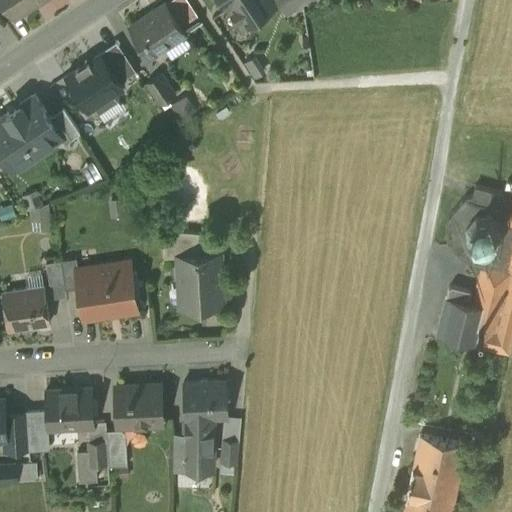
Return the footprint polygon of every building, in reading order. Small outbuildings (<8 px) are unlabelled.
[(5,0),(15,15),(36,0),(5,0)] [(238,0),(230,6),(242,24),(279,0),(238,0)] [(299,0),(279,0),(287,11),(301,2),(299,0)] [(166,1),(129,26),(149,56),(186,32),(166,1)] [(101,50),(68,70),(89,103),(121,83),(101,50)] [(162,73),(148,83),(161,104),(176,95),(162,73)] [(183,118),(201,109),(192,91),(174,101),(183,118)] [(34,93),(19,103),(20,104),(13,108),(14,110),(0,119),(0,148),(7,159),(28,145),(34,153),(60,135),(61,134),(48,115),(34,93)] [(63,104),(48,115),(61,134),(60,135),(63,141),(80,129),(63,104)] [(511,331),(511,193),(475,184),(472,194),(465,195),(453,217),(450,236),(448,241),(455,248),(460,252),(465,256),(473,261),(482,265),(475,289),(452,283),(448,285),(445,294),(448,295),(439,331),(475,340),(478,326),(483,328),(480,342),(507,349),(511,331)] [(56,224),(52,199),(45,201),(43,186),(29,189),(37,228),(56,224)] [(204,231),(162,227),(163,256),(177,255),(177,254),(206,252),(204,231)] [(206,252),(177,254),(177,255),(179,283),(185,283),(186,302),(179,302),(180,304),(224,302),(221,251),(206,252)] [(76,256),(61,258),(66,287),(79,285),(76,267),(78,267),(76,256)] [(61,258),(46,260),(51,296),(67,293),(66,287),(61,258)] [(78,267),(76,267),(79,285),(83,314),(137,306),(130,259),(78,267)] [(44,284),(3,290),(9,327),(49,321),(44,284)] [(226,377),(183,380),(185,416),(207,415),(228,413),(226,377)] [(159,382),(115,384),(117,422),(161,420),(159,382)] [(92,385),(45,388),(46,409),(47,425),(48,425),(68,424),(68,422),(93,421),(93,422),(94,422),(94,419),(92,385)] [(46,409),(27,410),(29,446),(49,444),(48,425),(47,425),(46,409)] [(26,410),(4,411),(5,437),(4,437),(5,447),(29,446),(26,410)] [(207,415),(185,416),(185,433),(185,466),(187,466),(192,471),(199,471),(204,466),(212,466),(212,445),(206,445),(207,415)] [(89,448),(77,449),(79,479),(97,478),(96,462),(106,461),(104,439),(107,439),(106,427),(106,418),(94,419),(94,422),(94,426),(88,426),(89,448)] [(120,427),(106,427),(107,439),(108,463),(127,462),(125,431),(120,427)] [(465,441),(418,432),(401,511),(465,511),(466,511),(451,508),(465,441)] [(185,433),(173,433),(173,466),(185,466),(185,433)] [(237,439),(223,437),(221,459),(235,460),(237,439)] [(37,460),(17,462),(18,478),(38,477),(37,460)] [(17,462),(0,462),(0,479),(18,478),(17,462)]
